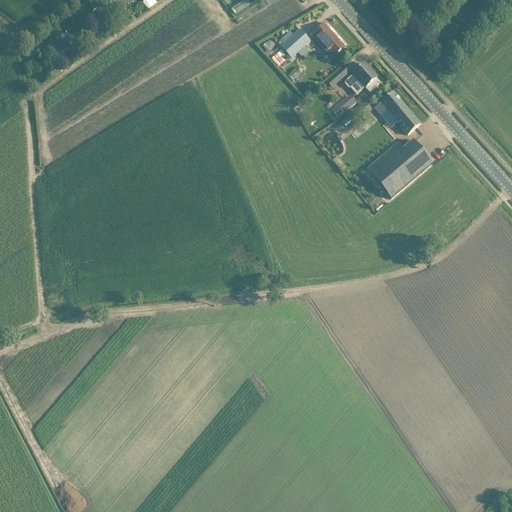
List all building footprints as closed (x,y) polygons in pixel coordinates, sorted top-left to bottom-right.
[(243,22),(258,7),(250,0),(249,0),(235,15),(243,22)] [(326,24),(318,31),(312,36),(332,59),(333,57),(346,46),(338,37),(326,24)] [(298,54),(302,59),(309,53),(305,48),(311,43),(300,30),(280,47),(292,60),(298,54)] [(270,57),(280,51),(275,42),(265,48),(270,57)] [(357,72),(344,83),(344,86),(348,90),(350,90),(356,96),(364,88),(368,92),(369,93),(372,91),(379,84),(375,80),(377,79),(365,65),(357,72)] [(298,85),(307,75),(301,70),(292,80),(298,85)] [(362,102),(368,97),(365,93),(358,98),(362,102)] [(393,94),(375,110),(381,117),(388,125),(391,129),(397,124),(407,136),(420,126),(393,94)] [(337,119),(356,104),(351,97),(346,101),(344,100),(331,110),(337,119)] [(349,116),(341,123),(344,126),(352,120),(349,116)] [(398,144),(366,171),(390,200),(432,165),(413,142),(403,150),(398,144)]
